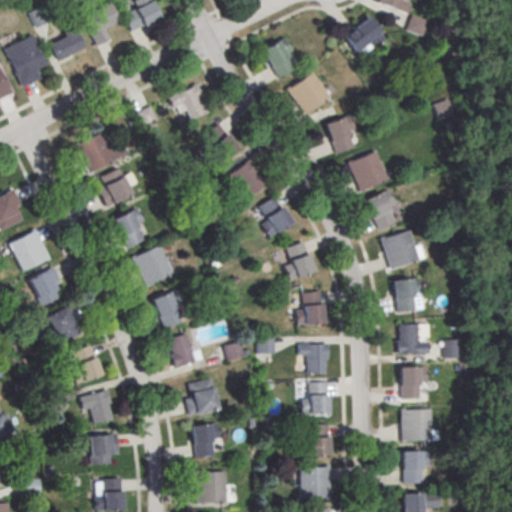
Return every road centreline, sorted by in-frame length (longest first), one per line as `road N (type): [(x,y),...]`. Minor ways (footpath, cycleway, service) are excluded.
road 1 (residential): [(361,511),(357,328),(347,267),(319,205),(228,76),(191,0)]
road 2 (residential): [(155,511),(148,423),(127,349),(21,131)]
road 3 (residential): [(0,141),(211,37)]
